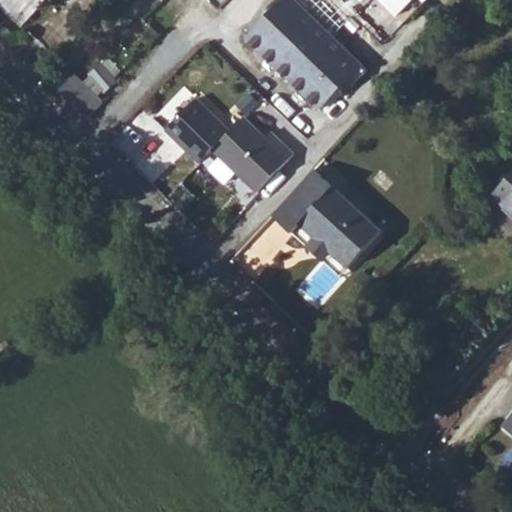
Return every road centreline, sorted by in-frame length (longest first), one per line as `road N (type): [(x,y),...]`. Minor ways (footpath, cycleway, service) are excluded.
road 1 (unclassified): [(80,146),(429,478),(475,511)]
road 2 (residential): [(80,146),(198,27),(235,19),(254,0)]
